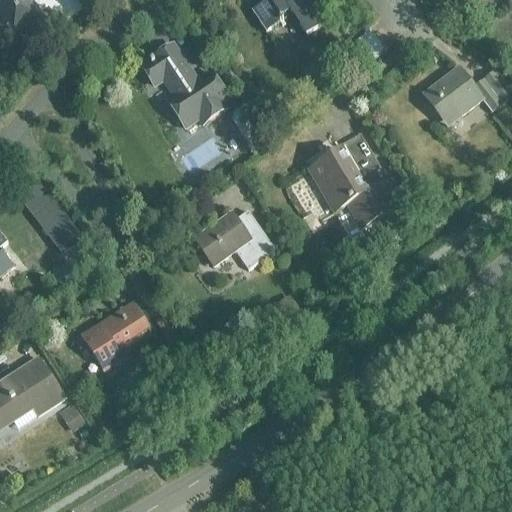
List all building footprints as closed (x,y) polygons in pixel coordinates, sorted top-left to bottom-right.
[(73,0),(7,0),(0,5),(0,25),(3,30),(7,26),(16,40),(44,22),(36,11),(45,5),(54,18),(59,15),(65,24),(82,13),(73,0)] [(304,0),(301,0),(295,5),(291,0),(260,0),(265,6),(251,15),(265,36),(291,19),(306,40),(323,28),(304,0)] [(317,60),(325,72),(341,61),(333,50),(317,60)] [(211,77),(196,87),(173,52),(142,72),(154,89),(164,82),(176,100),(168,106),(185,131),(200,121),(205,128),(226,113),(222,106),(228,102),(211,77)] [(511,97),(495,75),(474,92),(459,73),(425,99),(448,130),(483,104),(492,116),(511,100),(511,97)] [(349,207),(363,230),(402,206),(364,143),(310,175),(335,216),(349,207)] [(39,187),(20,202),(64,257),(82,242),(39,187)] [(249,274),(276,255),(249,216),(222,234),(219,229),(197,244),(215,270),(235,255),(249,274)] [(0,280),(13,270),(0,254),(0,251),(7,245),(0,236),(0,280)] [(24,251),(37,267),(55,253),(43,237),(24,251)] [(99,328),(82,339),(104,373),(121,362),(119,358),(115,352),(148,331),(133,307),(99,328)] [(33,412),(38,420),(65,403),(38,362),(0,386),(0,422),(8,418),(13,425),(33,412)]
